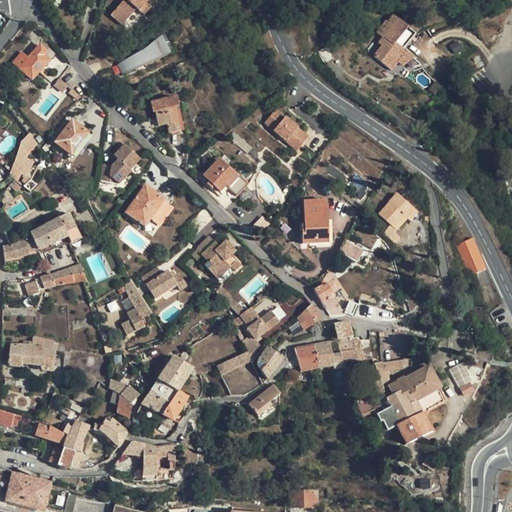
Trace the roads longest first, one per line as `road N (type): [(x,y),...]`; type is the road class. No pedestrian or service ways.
road 1 (residential): [(24,7),(279,277),(309,294),(329,319),(389,325)]
road 2 (tertiary): [(264,0),(299,76),(415,161)]
road 3 (residential): [(415,161),(411,174),(432,207),(452,343)]
road 4 (tertiary): [(415,161),(462,209),(511,303)]
